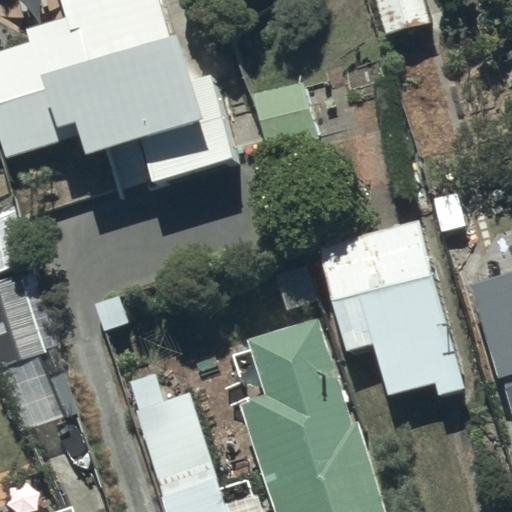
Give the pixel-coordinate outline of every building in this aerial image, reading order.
[(199,130),(160,0),(54,0),(61,23),(21,35),(25,51),(0,58),(0,137),(1,137),(7,156),(72,136),(82,168),(138,151),(149,188),(244,160),(232,121),(199,130)] [(411,0),(375,0),(386,38),(419,29),(411,0)] [(318,137),(304,87),(253,102),(267,151),(318,137)] [(423,222),(315,250),(341,352),(368,346),(381,397),(434,384),(439,401),(467,394),(423,222)] [(511,275),(480,285),(511,396),(511,275)] [(15,282),(0,287),(0,368),(41,354),(15,282)] [(316,327),(247,346),(261,397),(240,403),(270,511),(384,511),(359,420),(343,424),(316,327)] [(226,511),(192,394),(133,411),(162,511),(226,511)]
